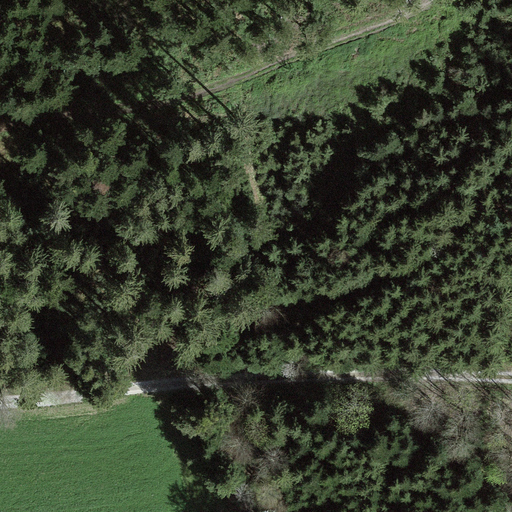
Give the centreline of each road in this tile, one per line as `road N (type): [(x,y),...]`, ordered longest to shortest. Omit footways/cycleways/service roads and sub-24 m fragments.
road 1 (track): [(0,402),(322,372),(511,373)]
road 2 (track): [(363,0),(134,104),(0,150)]
